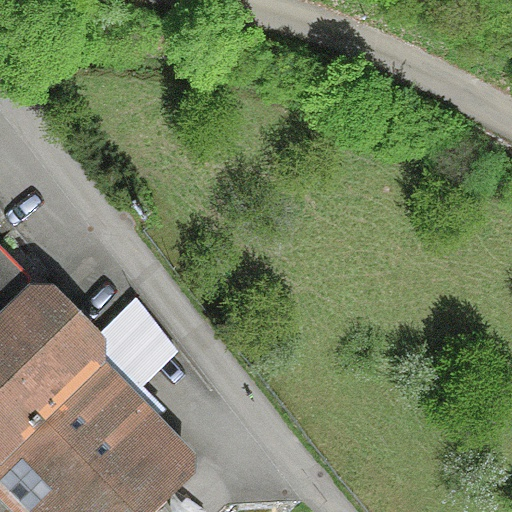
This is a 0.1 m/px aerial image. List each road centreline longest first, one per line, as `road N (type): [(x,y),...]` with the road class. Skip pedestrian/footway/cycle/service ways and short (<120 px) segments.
road 1 (unclassified): [(0,93),(342,511)]
road 2 (residential): [(226,0),(295,20),(511,117)]
